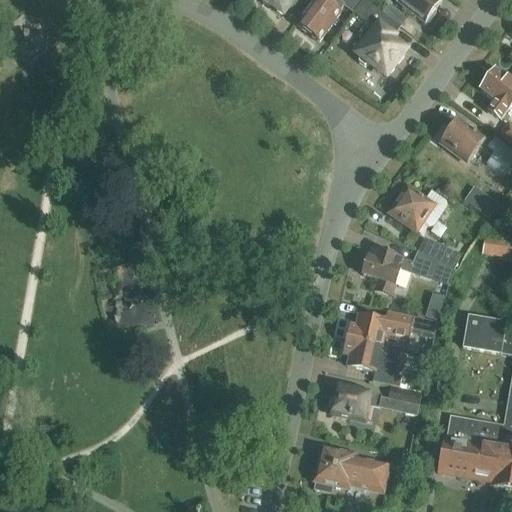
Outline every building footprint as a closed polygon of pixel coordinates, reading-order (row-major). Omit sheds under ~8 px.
[(257,0),(282,18),(295,0),(257,0)] [(319,0),(315,0),(296,27),(318,45),(339,16),(338,15),(342,9),(352,17),(353,16),(363,1),(363,0),(334,0),(330,7),(319,0)] [(432,0),(400,0),(398,3),(396,3),(395,5),(425,27),(441,6),(432,0)] [(357,58),(386,79),(405,53),(391,44),(394,41),(378,29),(387,20),(363,1),(353,16),(367,26),(359,37),(360,40),(351,52),(357,57),(357,58)] [(500,123),(511,106),(511,85),(495,73),(480,93),(495,104),(488,114),(500,123)] [(441,147),(468,167),(480,152),(493,161),(488,168),(503,179),(510,168),(511,170),(511,169),(511,153),(496,142),(489,151),(483,147),(485,145),(458,124),(441,147)] [(511,129),(509,127),(501,138),(511,145),(511,129)] [(434,194),(426,205),(407,192),(390,217),(418,236),(424,227),(434,234),(452,208),(434,195),(435,194),(434,194)] [(489,209),(481,219),(488,224),(495,214),(489,209)] [(423,240),(417,254),(436,263),(436,262),(452,269),(458,256),(423,240)] [(496,259),(511,261),(511,245),(499,243),(496,259)] [(377,283),(373,294),(391,300),(395,290),(401,273),(429,282),(436,263),(417,254),(412,265),(371,252),(368,261),(367,260),(362,277),(377,283)] [(147,293),(142,294),(140,269),(120,270),(122,305),(147,304),(147,293)] [(350,327),(346,342),(383,350),(386,337),(409,342),(411,330),(436,335),(438,326),(411,320),(410,324),(403,323),(403,322),(387,318),(386,324),(358,317),(355,328),(350,327)] [(450,419),(446,442),(494,450),(496,439),(511,442),(511,336),(505,335),(507,325),(467,318),(462,350),(511,358),(511,381),(503,429),(450,419)] [(383,350),(346,342),(343,357),(349,359),(346,369),(377,376),(377,375),(387,377),(385,388),(422,396),(424,384),(394,377),(397,364),(380,360),(383,350)] [(373,398),(336,389),(330,417),(367,425),(370,409),(378,411),(381,400),(373,398)] [(387,401),(407,405),(419,408),(422,397),(389,390),(387,401)] [(419,408),(407,405),(404,417),(416,420),(419,408)] [(494,450),(446,442),(444,441),(437,475),(493,484),(492,489),(511,492),(511,442),(496,439),(494,450)] [(315,484),(316,485),(315,493),(330,496),(332,488),(347,491),(348,487),(381,495),(386,470),(353,462),(354,459),(322,452),(315,484)] [(391,460),(390,474),(404,475),(405,461),(391,460)]
